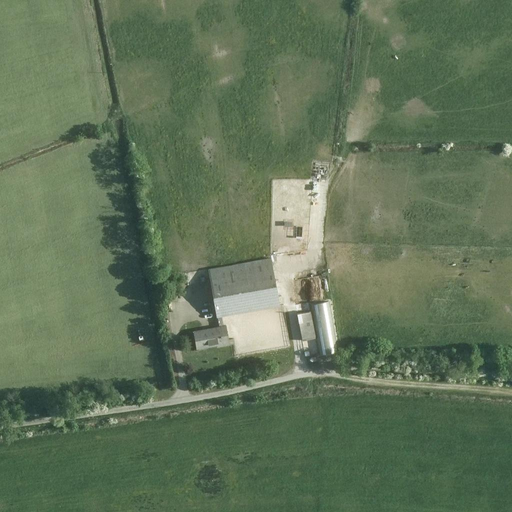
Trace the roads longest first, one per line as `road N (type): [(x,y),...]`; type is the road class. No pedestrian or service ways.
road 1 (unclassified): [(312,374),(152,408),(0,427)]
road 2 (track): [(511,391),(312,374)]
